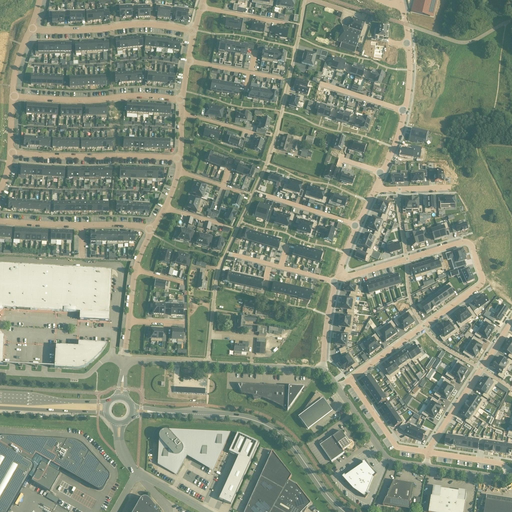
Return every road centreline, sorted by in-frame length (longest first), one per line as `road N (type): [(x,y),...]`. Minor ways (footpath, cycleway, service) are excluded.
road 1 (residential): [(207,364),(216,276),(267,162),(304,0)]
road 2 (residential): [(337,276),(466,241),(482,278),(349,379)]
road 3 (secondary): [(132,411),(240,417),(269,427),(344,511)]
road 4 (residential): [(179,158),(9,153)]
road 5 (residential): [(12,97),(182,99)]
road 6 (residential): [(30,27),(194,31)]
road 7 (residential): [(428,451),(511,320)]
road 8 (unknown): [(377,445),(344,467),(339,480),(366,501),(389,460)]
road 9 (unclassified): [(338,387),(382,454),(426,466)]
